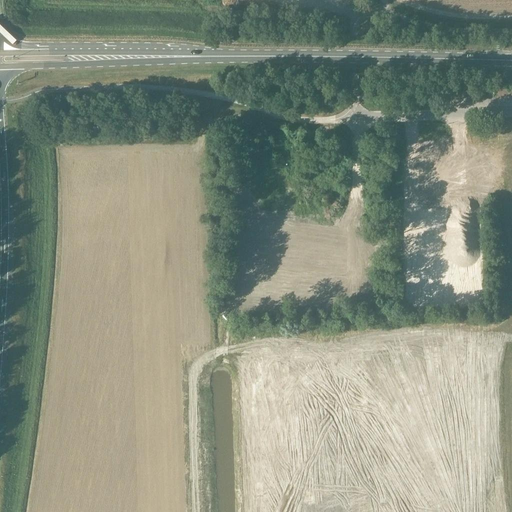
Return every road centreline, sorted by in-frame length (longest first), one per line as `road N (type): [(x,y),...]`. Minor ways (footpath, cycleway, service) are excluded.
road 1 (primary): [(234,56),(506,60)]
road 2 (unclassified): [(349,111),(352,28),(363,14),(452,31),(511,32)]
road 3 (primary): [(0,66),(234,56)]
road 4 (primary): [(234,56),(0,53)]
road 5 (motorway): [(0,329),(0,119)]
road 6 (unclassified): [(349,111),(511,111)]
